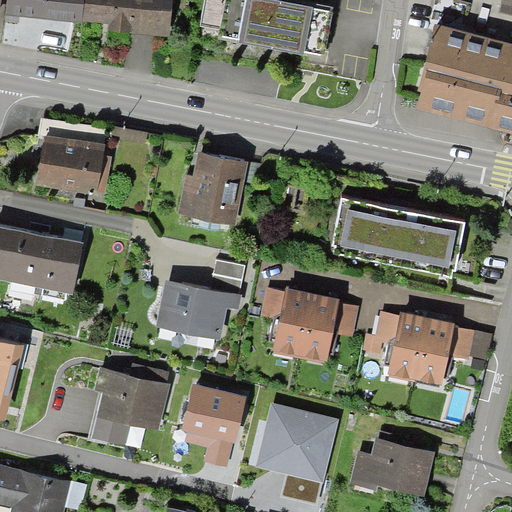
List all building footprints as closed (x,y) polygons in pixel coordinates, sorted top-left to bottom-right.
[(5,0),(5,5),(38,8),(38,0),(5,0)] [(81,0),(38,0),(38,8),(80,12),(81,0)] [(81,0),(80,12),(112,15),(111,24),(170,29),(172,0),(81,0)] [(331,15),(253,0),(225,0),(218,37),(323,57),(331,15)] [(511,0),(500,0),(495,26),(429,10),(405,106),(511,132),(511,0)] [(101,141),(47,132),(40,175),(94,185),(101,141)] [(244,155),(201,148),(191,207),(234,215),(244,155)] [(461,214),(347,192),(338,239),(452,261),(461,214)] [(80,237),(0,219),(0,266),(70,282),(80,237)] [(210,281),(240,287),(246,260),(215,254),(210,281)] [(210,281),(165,273),(156,317),(218,329),(223,298),(238,301),(240,287),(210,281)] [(337,288),(286,278),(284,285),(267,281),(262,308),(279,312),(273,341),(325,351),(330,326),(353,330),(359,299),(336,295),(337,288)] [(455,313),(408,304),(400,303),(399,309),(381,305),(375,334),(393,338),(388,364),(443,374),(448,349),(486,356),(491,327),(453,320),(455,313)] [(103,405),(156,419),(166,380),(113,367),(103,405)] [(337,417),(270,401),(255,465),(322,481),(337,417)] [(432,444),(376,431),(372,447),(359,444),(351,475),(377,481),(378,475),(422,486),(432,444)] [(60,511),(69,476),(0,460),(0,497),(15,501),(12,511),(60,511)] [(211,511),(171,502),(168,511),(211,511)]
